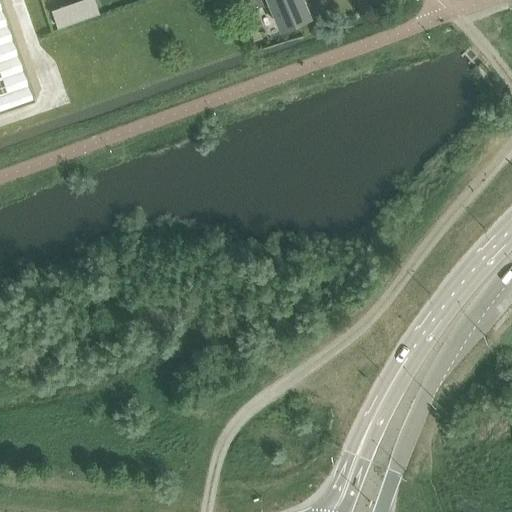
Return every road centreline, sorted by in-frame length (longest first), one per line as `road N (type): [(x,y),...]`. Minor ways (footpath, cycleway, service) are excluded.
road 1 (track): [(207,511),(235,422),(366,324),(511,146)]
road 2 (secondary): [(384,511),(433,383),(511,269)]
road 3 (secondary): [(511,232),(414,349),(364,438)]
